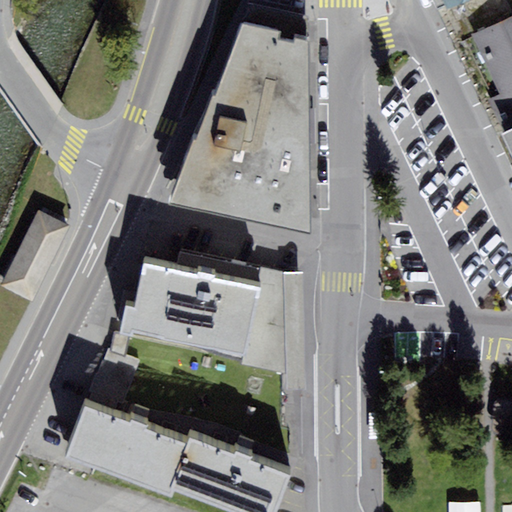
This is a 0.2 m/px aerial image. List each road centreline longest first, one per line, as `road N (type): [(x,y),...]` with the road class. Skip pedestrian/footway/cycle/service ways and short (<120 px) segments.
road 1 (primary): [(0,443),(125,181)]
road 2 (residential): [(342,317),(343,36)]
road 3 (residential): [(511,213),(417,17)]
road 4 (primary): [(125,181),(168,124),(206,0)]
road 5 (residential): [(342,511),(342,317)]
road 6 (primary): [(172,0),(136,110),(125,181)]
road 7 (residential): [(125,181),(52,132),(0,58)]
road 8 (residential): [(342,317),(511,325)]
